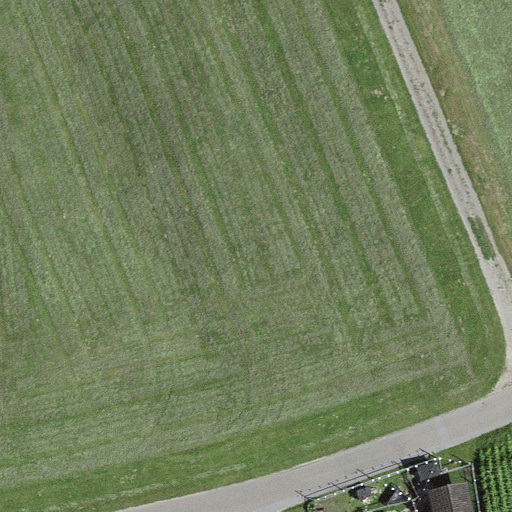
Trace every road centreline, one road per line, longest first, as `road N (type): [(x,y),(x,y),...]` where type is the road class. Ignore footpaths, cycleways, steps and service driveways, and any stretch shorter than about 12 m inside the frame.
road 1 (track): [(395,0),(511,316)]
road 2 (unclassified): [(217,511),(511,403)]
